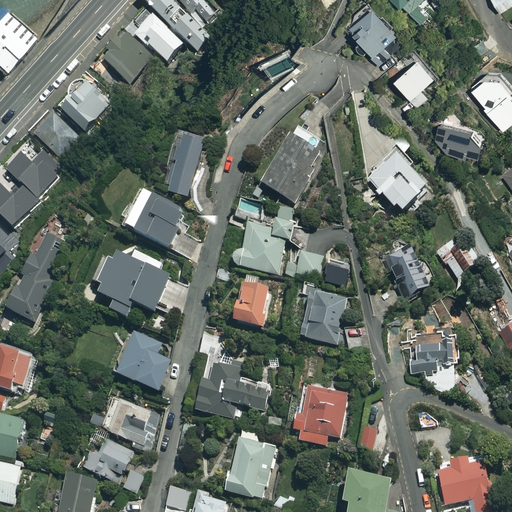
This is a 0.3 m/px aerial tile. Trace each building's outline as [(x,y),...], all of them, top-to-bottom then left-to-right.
[(212,40),(169,0),(153,0),(148,6),(199,53),(212,40)] [(220,19),(204,0),(180,0),(194,16),(198,13),(210,27),(220,19)] [(218,0),(226,9),(236,0),(218,0)] [(428,0),(398,0),(414,15),(428,0)] [(511,6),(511,0),(494,0),(502,12),(511,6)] [(404,35),(375,2),(357,17),(354,28),(366,41),(360,46),(374,62),(404,35)] [(175,34),(157,17),(138,37),(166,64),(183,47),(172,37),(175,34)] [(0,66),(11,76),(41,42),(13,18),(0,32),(0,66)] [(125,44),(121,40),(108,53),(112,57),(107,62),(130,84),(154,59),(131,37),(125,44)] [(443,78),(427,58),(402,79),(423,106),(435,96),(429,89),(443,78)] [(511,87),(507,80),(491,79),(477,90),(490,107),(488,108),(506,131),(511,125),(511,87)] [(114,107),(94,88),(67,115),(88,134),(114,107)] [(74,132),(58,117),(39,138),(55,153),(74,132)] [(477,131),(444,123),(440,140),(452,152),(473,157),(475,152),(486,155),(489,143),(477,131)] [(330,147),(301,129),(266,187),(295,204),(330,147)] [(195,141),(187,138),(169,189),(193,197),(213,142),(196,136),(195,141)] [(436,195),(399,151),(373,173),(378,179),(373,183),(399,214),(404,210),(410,217),(436,195)] [(12,174),(41,201),(67,173),(47,155),(36,167),(27,158),(12,174)] [(26,195),(20,190),(15,196),(5,187),(0,192),(0,214),(18,231),(42,205),(29,193),(26,195)] [(192,216),(148,194),(130,230),(176,253),(184,236),(183,235),(192,216)] [(240,265),(244,270),(280,278),(295,213),(283,210),(278,232),(253,227),(248,252),(242,255),(239,259),(240,265)] [(36,257),(26,280),(30,282),(26,291),(25,290),(14,314),(37,325),(56,282),(51,280),(67,245),(50,237),(40,259),(36,257)] [(447,265),(458,281),(478,268),(458,239),(436,253),(445,267),(447,265)] [(434,293),(414,249),(388,261),(393,272),(396,271),(403,286),(400,287),(408,305),(434,293)] [(326,259),(305,254),(300,276),(321,281),(326,259)] [(175,279),(124,258),(121,267),(109,262),(99,286),(109,290),(106,299),(121,305),(117,315),(133,321),(139,306),(161,315),(175,279)] [(252,281),(247,280),(239,327),(267,332),(274,293),(251,289),(252,281)] [(350,301),(315,294),(305,341),(340,348),(350,301)] [(17,325),(7,319),(1,331),(11,336),(17,325)] [(511,355),(511,332),(502,337),(511,356),(511,355)] [(162,360),(168,346),(142,336),(125,380),(164,395),(176,365),(162,360)] [(421,349),(413,349),(413,376),(428,376),(428,387),(434,387),(434,393),(458,392),(457,368),(466,368),(466,349),(458,349),(458,343),(421,344),(421,349)] [(6,352),(2,351),(0,358),(0,413),(1,414),(8,393),(30,400),(41,364),(30,360),(31,355),(8,347),(6,352)] [(242,380),(244,372),(218,366),(214,384),(209,383),(202,415),(236,422),(240,407),(254,410),(252,420),(264,422),(272,386),(242,380)] [(350,396),(306,390),(304,408),(309,409),(307,416),(302,416),(299,433),(305,434),(304,444),(330,448),(331,439),(343,440),(350,396)] [(98,411),(93,425),(145,446),(151,433),(147,431),(153,415),(113,399),(107,415),(98,411)] [(53,414),(42,439),(52,443),(58,430),(61,431),(66,420),(53,414)] [(27,423),(0,417),(0,456),(19,461),(27,423)] [(197,426),(187,424),(179,452),(190,455),(197,426)] [(380,432),(367,428),(361,450),(374,453),(380,432)] [(257,439),(245,436),(232,495),(266,502),(277,449),(256,444),(257,439)] [(113,451),(97,445),(87,472),(116,483),(119,475),(127,478),(136,454),(115,445),(113,451)] [(477,462),(455,465),(456,472),(444,474),(449,507),(478,503),(478,511),(500,511),(498,492),(505,491),(504,483),(497,484),(494,467),(478,469),(477,462)] [(24,470),(0,465),(0,503),(16,507),(24,470)] [(147,478),(136,473),(128,491),(139,496),(147,478)] [(391,511),(396,483),(357,476),(351,508),(356,509),(355,511),(391,511)] [(94,511),(101,484),(73,477),(65,511),(94,511)] [(189,493),(172,489),(168,507),(185,511),(189,493)] [(230,511),(232,505),(201,497),(196,511),(230,511)] [(285,500),(276,509),(285,511),(292,511),(297,499),(293,497),(291,502),(285,500)]
